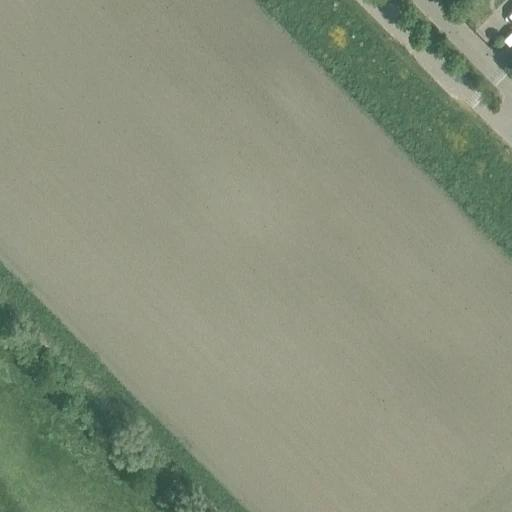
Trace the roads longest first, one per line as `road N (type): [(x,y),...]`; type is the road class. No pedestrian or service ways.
road 1 (residential): [(375,0),(505,134)]
road 2 (residential): [(511,94),(420,0)]
